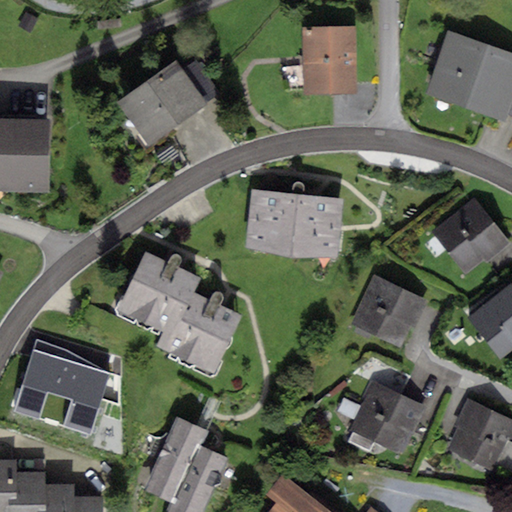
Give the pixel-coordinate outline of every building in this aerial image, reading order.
[(357,93),(356,26),(302,27),(304,95),(357,93)] [(511,54),(447,30),(425,93),(505,122),(507,115),(511,116),(511,54)] [(117,102),(148,146),(208,104),(207,102),(219,93),(197,61),(183,70),(176,61),(117,102)] [(50,118),(0,118),(0,191),(50,191),(50,118)] [(345,199),(254,190),(248,251),(339,260),(345,199)] [(511,242),(474,196),(430,232),(465,275),(484,260),(487,264),(511,243),(511,242)] [(201,278),(145,251),(117,310),(163,331),(156,346),(214,373),(242,315),(195,292),(201,278)] [(429,300),(373,274),(351,321),(369,329),(367,335),(405,352),(429,300)] [(511,283),(511,282),(468,317),(501,358),(511,348),(511,283)] [(106,420),(107,368),(50,368),(49,420),(106,420)] [(373,382),(349,431),(352,432),(347,442),(369,453),(375,440),(401,453),(424,406),(373,382)] [(511,420),(468,399),(453,428),(457,430),(448,450),(493,472),(508,440),(511,442),(511,420)] [(209,431),(177,417),(143,490),(170,503),(166,511),(168,511),(202,511),(228,458),(202,446),(209,431)] [(104,511),(104,496),(74,496),(74,484),(45,484),(45,473),(15,473),(15,461),(0,460),(0,511),(104,511)] [(276,503),(268,511),(331,511),(282,472),(265,494),(276,503)]
